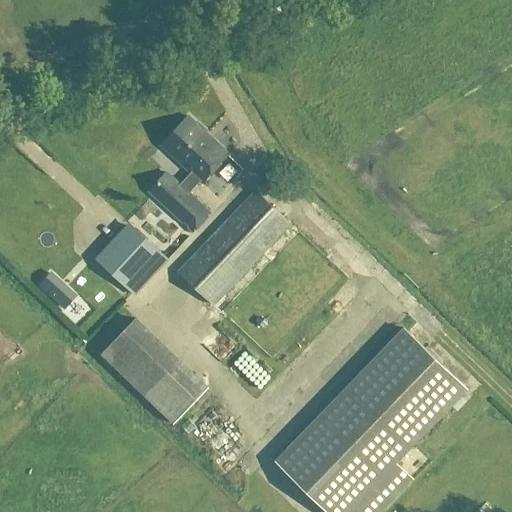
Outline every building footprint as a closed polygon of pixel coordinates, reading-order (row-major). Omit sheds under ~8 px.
[(198,182),(201,185),(228,156),(204,134),(205,132),(197,124),(195,126),(187,118),(159,147),(190,175),(179,187),(165,174),(148,193),(181,224),(183,222),(189,227),(187,229),(192,234),(209,215),(187,194),(198,182)] [(254,193),(178,276),(213,308),(250,269),(290,226),(254,193)] [(157,232),(170,220),(154,204),(142,216),(157,232)] [(220,213),(207,224),(214,232),(227,221),(220,213)] [(132,229),(99,264),(135,297),(167,262),(132,229)] [(199,234),(187,246),(194,254),(206,241),(199,234)] [(467,391),(403,330),(275,463),(325,511),(382,511),(413,481),(396,465),(467,391)] [(196,379),(162,414),(174,425),(207,390),(196,379)]
